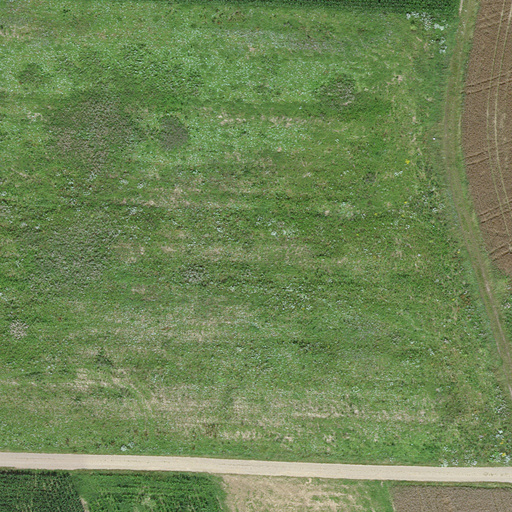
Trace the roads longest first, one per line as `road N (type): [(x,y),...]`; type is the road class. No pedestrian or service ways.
road 1 (track): [(511,476),(0,460)]
road 2 (track): [(470,0),(450,123),(452,165),(511,372)]
